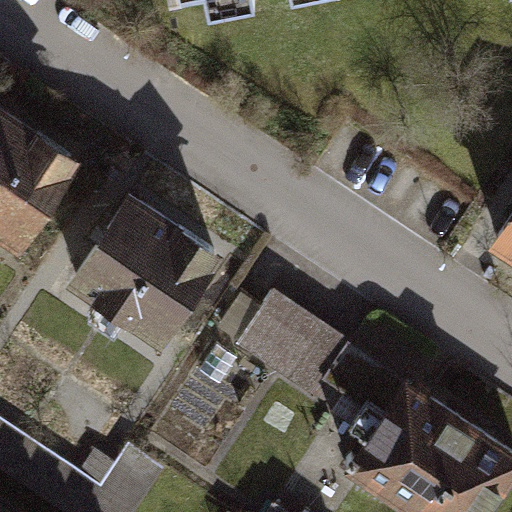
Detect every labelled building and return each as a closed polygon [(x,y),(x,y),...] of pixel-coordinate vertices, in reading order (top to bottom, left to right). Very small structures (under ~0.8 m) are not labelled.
[(0,94),(0,219),(15,229),(72,142),(0,94)] [(124,175),(66,262),(148,316),(206,229),(124,175)] [(511,217),(498,238),(511,247),(511,217)] [(332,443),(430,511),(470,511),(511,453),(511,438),(282,279),(233,349),(314,406),(335,376),(364,397),(332,443)] [(46,453),(0,423),(0,452),(32,473),(46,453)] [(97,486),(121,502),(151,456),(127,440),(115,459),(97,486)] [(69,468),(97,486),(115,459),(86,441),(69,468)] [(69,468),(46,453),(32,473),(91,511),(114,511),(121,502),(97,486),(69,468)] [(253,511),(297,511),(268,491),(253,511)]
